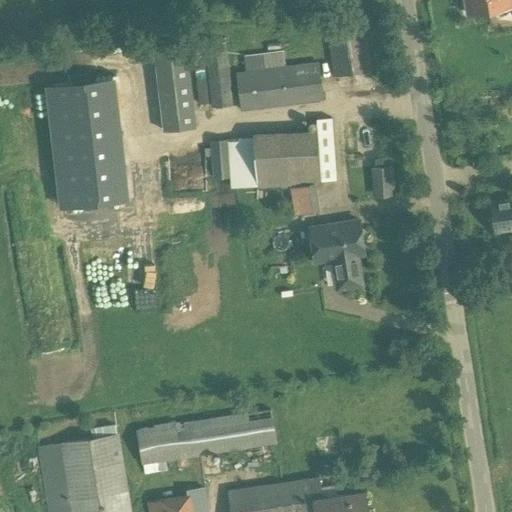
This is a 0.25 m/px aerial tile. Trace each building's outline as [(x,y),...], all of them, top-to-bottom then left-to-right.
[(464,0),(467,14),(511,7),(510,0),(464,0)] [(364,11),(326,16),(333,77),(373,71),(364,11)] [(224,41),(203,44),(212,108),(232,105),(224,41)] [(187,46),(155,50),(164,129),(196,126),(187,46)] [(246,72),(236,73),(241,111),(323,100),(319,62),(285,67),(283,52),(244,57),(246,72)] [(332,133),(210,139),(213,179),(230,178),(231,187),(335,182),(332,133)] [(392,198),(390,168),(376,169),(378,199),(392,198)] [(314,190),(292,194),(296,218),(318,215),(314,190)] [(511,201),(490,204),(494,233),(511,230),(511,197),(511,198),(511,201)] [(359,224),(310,233),(316,266),(334,263),(340,292),(363,288),(358,259),(365,257),(359,224)] [(271,409),(136,430),(142,465),(277,444),(271,409)] [(131,511),(119,434),(42,446),(51,511),(131,511)] [(319,477),(228,490),(231,511),(368,511),(364,492),(323,499),(319,477)] [(189,497),(149,504),(150,511),(207,511),(209,511),(205,488),(188,491),(189,497)]
